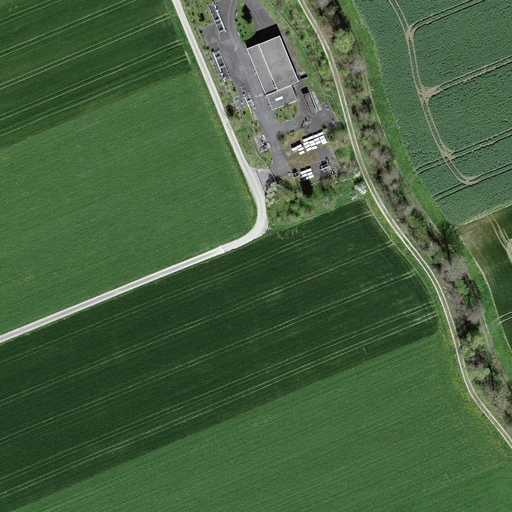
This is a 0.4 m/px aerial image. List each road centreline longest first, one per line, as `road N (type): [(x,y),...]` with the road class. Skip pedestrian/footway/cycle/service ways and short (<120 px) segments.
road 1 (track): [(511,455),(470,390),(441,295),(373,192),(333,62),(300,0)]
road 2 (track): [(511,391),(467,277),(386,147),(336,0)]
